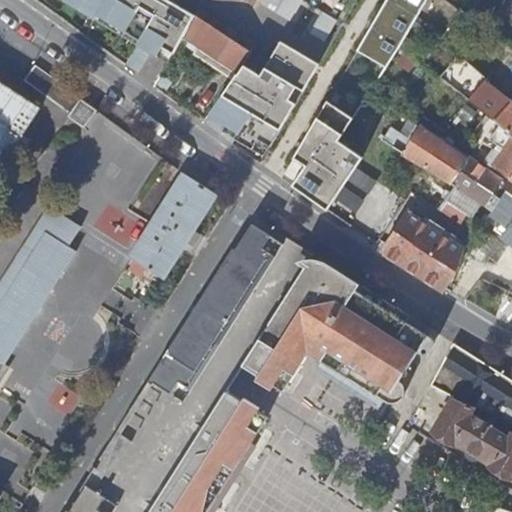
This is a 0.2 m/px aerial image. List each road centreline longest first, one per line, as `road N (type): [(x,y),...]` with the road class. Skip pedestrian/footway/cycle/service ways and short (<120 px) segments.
road 1 (residential): [(49,511),(254,180)]
road 2 (residential): [(6,0),(254,180)]
road 3 (residential): [(254,180),(511,343)]
